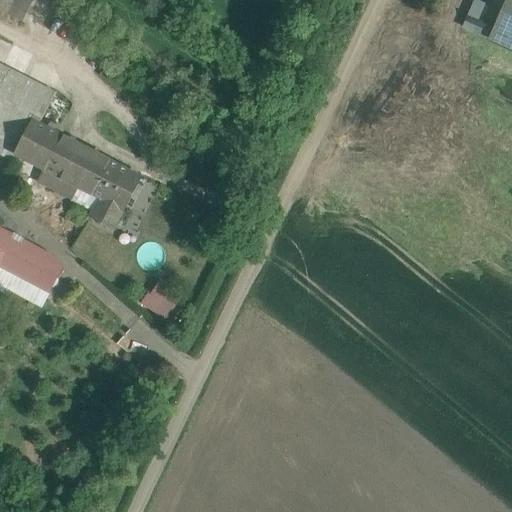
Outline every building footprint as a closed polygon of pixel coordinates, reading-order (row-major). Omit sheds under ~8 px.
[(36,0),(0,0),(0,8),(26,22),(36,0)] [(511,0),(508,0),(491,39),(511,48),(511,0)] [(56,93),(0,64),(0,155),(12,161),(16,154),(33,121),(40,125),(56,93)] [(40,125),(33,121),(16,154),(102,198),(92,216),(114,227),(124,208),(140,176),(40,125)] [(61,267),(0,235),(0,264),(49,290),(61,267)] [(145,304),(170,319),(186,293),(161,278),(145,304)]
